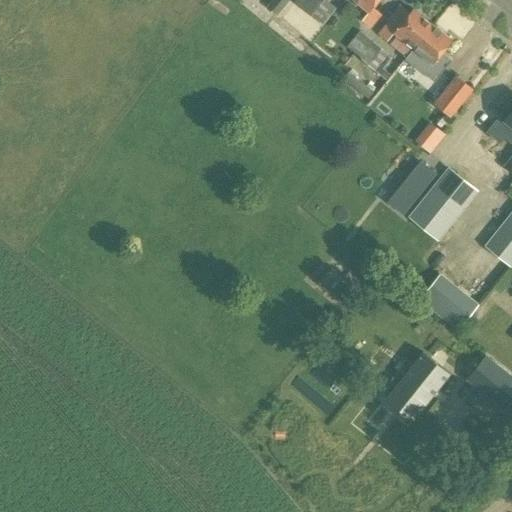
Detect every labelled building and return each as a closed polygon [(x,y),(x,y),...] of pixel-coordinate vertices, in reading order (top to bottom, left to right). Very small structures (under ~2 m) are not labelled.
[(277,15),(289,0),(271,0),(266,7),(277,15)] [(323,25),(336,8),(326,0),(296,0),(294,2),(323,25)] [(353,0),(368,12),(362,20),(371,28),(381,15),(372,7),(377,0),(353,0)] [(413,48),(433,25),(413,9),(398,28),(388,21),(378,33),(387,41),(394,33),(413,48)] [(405,58),(434,81),(451,60),(442,53),(452,40),(433,25),(413,48),(405,58)] [(355,53),(368,38),(360,31),(347,46),(355,53)] [(386,80),(390,74),(383,68),(391,58),(388,56),(389,55),(368,38),(355,53),(386,80)] [(368,98),(374,91),(349,71),(343,78),(368,98)] [(450,117),(473,89),(457,76),(435,104),(450,117)] [(448,120),(443,116),(437,124),(442,128),(448,120)] [(425,149),(395,186),(411,199),(441,161),(425,149)] [(448,167),(408,217),(438,241),(478,192),(448,167)] [(511,211),(485,245),(510,265),(511,262),(511,211)] [(481,246),(463,266),(475,277),(493,257),(481,246)] [(333,297),(346,281),(330,267),(316,283),(333,297)] [(458,331),(479,304),(440,274),(419,301),(458,331)] [(450,374),(422,352),(385,398),(413,420),(450,374)] [(511,380),(483,357),(464,380),(511,418),(511,380)]
